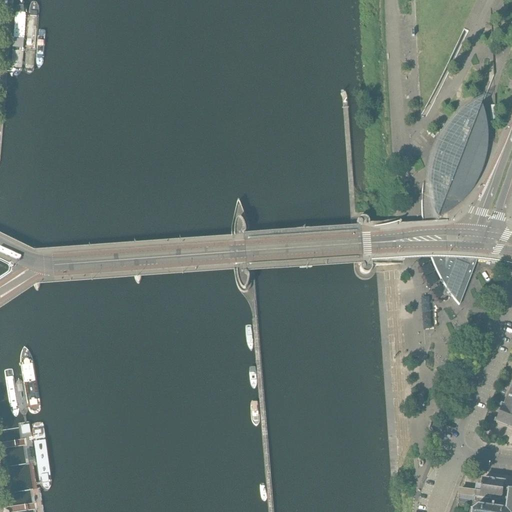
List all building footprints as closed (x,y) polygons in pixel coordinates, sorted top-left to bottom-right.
[(27,35),(24,66),(25,69),(25,72),(26,74),(29,75),(32,73),(34,68),(38,29),(39,10),(38,5),(37,3),(34,3),(31,4),(29,12),(27,35)] [(11,67),(10,74),(16,76),(19,75),(21,73),(22,69),(24,44),(26,14),(27,9),(24,6),(21,6),(19,6),(16,9),(11,67)] [(36,59),(36,66),(37,68),(39,68),(41,67),(43,61),(44,54),(44,51),(45,33),(45,30),(42,29),(39,29),(38,42),(36,59)] [(432,176),(431,185),(426,183),(424,182),(423,182),(423,184),(422,190),(421,196),(420,196),(419,200),(421,201),(421,207),(422,218),(422,225),(423,228),(424,235),(425,237),(420,248),(426,250),(427,248),(429,253),(431,259),(435,269),(439,276),(441,280),(440,281),(442,285),(443,284),(449,292),(454,300),(459,306),(477,260),(462,260),(444,259),(443,251),(443,241),(442,238),(442,224),(446,223),(446,222),(446,215),(449,213),(453,210),(458,206),(463,201),(468,195),(473,189),(477,182),(481,174),(484,168),(486,161),(487,156),(488,150),(488,145),(488,140),(488,137),(488,133),(487,125),(487,121),(485,113),(484,109),(482,105),(475,109),(469,113),(463,118),(458,123),(453,127),(450,132),(446,137),(443,142),(440,147),(439,146),(437,153),(438,154),(435,161),(433,168),(433,172),(432,176)] [(511,392),(505,409),(503,408),(496,424),(511,430),(511,441),(511,442),(511,441),(511,392)] [(511,511),(511,494),(510,494),(511,491),(509,491),(509,493),(504,493),(505,484),(483,480),(481,490),(476,489),(476,493),(460,491),(460,494),(459,500),(458,504),(463,505),(463,507),(464,507),(464,505),(468,506),(468,507),(469,508),(469,506),(477,507),(478,510),(475,511),(511,511)]
